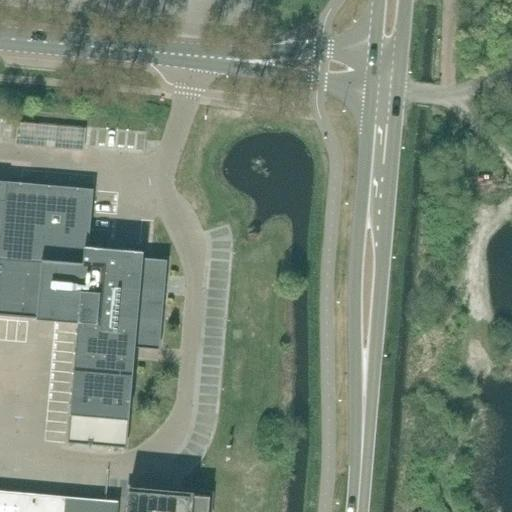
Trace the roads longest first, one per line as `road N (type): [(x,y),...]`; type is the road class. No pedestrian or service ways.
road 1 (tertiary): [(374,73),(356,273),(362,431)]
road 2 (tertiary): [(362,431),(399,89)]
road 3 (tertiary): [(224,58),(0,38)]
road 4 (tertiary): [(374,73),(350,52),(321,49),(224,58)]
road 5 (tertiary): [(224,58),(346,84),(374,73)]
